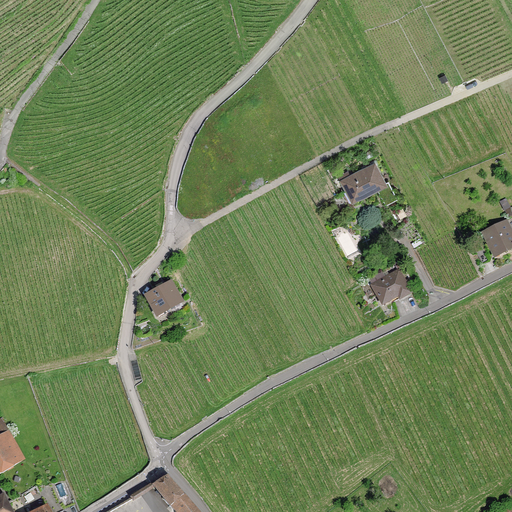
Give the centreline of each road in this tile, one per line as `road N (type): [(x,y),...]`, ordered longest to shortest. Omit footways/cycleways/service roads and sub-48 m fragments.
road 1 (unclassified): [(162,462),(128,383),(135,285),(168,242),(179,149),(199,115),(310,0)]
road 2 (residential): [(162,462),(269,384),(511,269)]
road 3 (track): [(511,76),(341,145),(168,242)]
road 4 (residential): [(0,158),(12,118),(97,0)]
